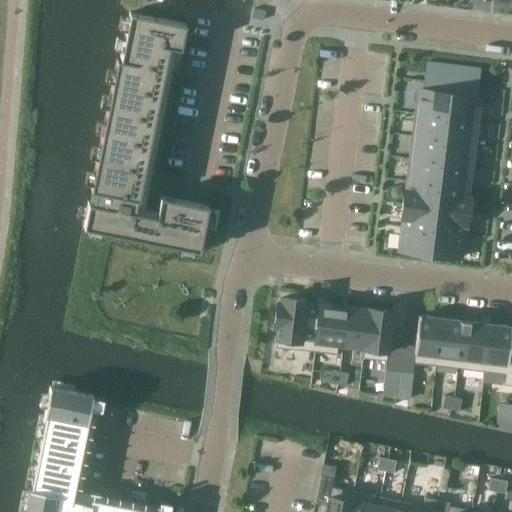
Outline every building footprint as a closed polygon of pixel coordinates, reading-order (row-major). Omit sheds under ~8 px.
[(185,24),(130,13),(120,60),(117,59),(83,227),(199,250),(208,206),(160,196),(156,216),(142,212),(175,48),(180,49),(185,24)] [(446,94),(450,94),(477,97),(480,69),(426,62),(423,91),(446,94)] [(416,113),(447,117),(450,94),(446,94),(423,91),(419,90),(416,113)] [(447,117),(478,120),(480,98),(477,97),(450,94),(447,117)] [(416,113),(413,136),(444,139),(447,117),(416,113)] [(447,117),(444,139),(475,143),(478,120),(447,117)] [(413,136),(411,159),(441,162),(444,139),(413,136)] [(444,139),(441,162),(472,166),(475,143),(444,139)] [(411,159),(408,182),(438,185),(441,162),(411,159)] [(438,185),(469,189),(472,166),(441,162),(438,185)] [(403,204),(436,208),(438,185),(408,182),(406,190),(405,190),(403,204)] [(438,185),(436,208),(468,212),(470,198),(468,198),(469,189),(438,185)] [(402,227),(433,231),(436,208),(403,204),(402,218),(403,218),(402,227)] [(433,231),(464,235),(465,226),(466,226),(468,212),(436,208),(433,231)] [(430,254),(433,231),(402,227),(399,250),(430,254)] [(433,231),(430,254),(461,258),(464,235),(433,231)] [(314,352),(320,304),(308,302),(306,302),(306,301),(281,298),(281,302),(278,302),(275,326),(277,326),(275,347),(300,350),(314,352)] [(342,345),(346,307),(320,304),(314,352),(337,354),(338,345),(342,345)] [(369,310),(368,310),(346,307),(342,345),(363,348),(364,348),(369,310)] [(363,348),(362,358),(386,361),(385,370),(398,371),(402,346),(389,344),(393,312),(368,309),(368,310),(369,310),(364,348),(363,348)] [(414,363),(435,366),(441,318),(419,315),(415,347),(402,346),(398,371),(412,373),(414,363)] [(464,321),(463,321),(441,318),(435,366),(457,369),(458,368),(464,321)] [(484,371),(490,324),(463,321),(464,321),(458,368),(484,371)] [(511,385),(511,359),(508,359),(511,328),(511,326),(490,324),(484,371),(505,374),(503,384),(511,385)] [(340,372),(332,370),(329,382),(337,384),(340,372)] [(348,373),(340,372),(337,384),(346,386),(348,373)] [(30,489),(24,511),(169,511),(171,504),(160,502),(159,506),(80,490),(96,409),(101,410),(103,399),(97,398),(93,397),(93,396),(50,387),(44,415),(46,416),(31,489),(30,489)] [(454,397),(445,395),(443,407),(451,409),(454,397)] [(454,397),(451,409),(459,411),(462,398),(454,397)] [(377,470),(385,472),(388,459),(379,458),(377,470)] [(396,461),(388,459),(385,472),(393,474),(396,461)] [(326,511),(349,511),(353,492),(331,487),(333,479),(320,476),(315,502),(328,504),(326,511)] [(496,493),(499,480),(490,478),(488,491),(496,493)] [(499,480),(496,493),(505,494),(507,482),(499,480)] [(353,492),(349,511),(375,511),(379,497),(375,496),(353,492)] [(398,511),(401,501),(379,497),(375,511),(398,511)] [(423,506),(401,501),(398,511),(434,511),(437,500),(425,497),(423,506)] [(471,511),(472,510),(449,506),(450,502),(437,500),(434,511),(471,511)]
